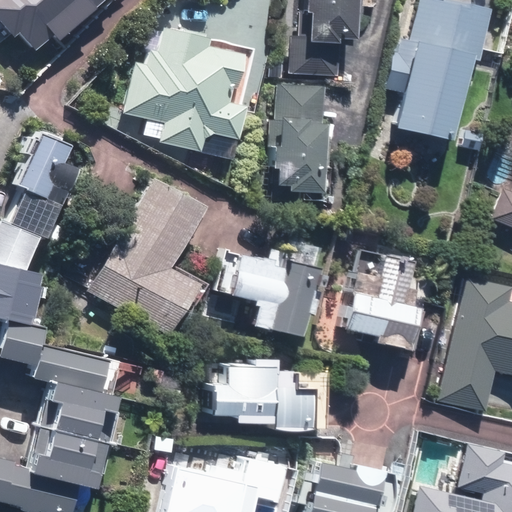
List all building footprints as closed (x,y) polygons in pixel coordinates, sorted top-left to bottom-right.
[(0,0),(0,36),(20,55),(41,32),(53,44),(78,18),(66,6),(72,0),(0,0)] [(292,0),(291,16),(298,16),(296,46),(326,48),(327,32),(352,34),(353,0),(292,0)] [(391,37),(378,90),(392,93),(383,131),(437,144),(458,58),(472,61),(484,13),(428,0),(414,0),(405,41),(391,37)] [(148,144),(222,160),(232,110),(215,107),(226,54),(194,47),(196,34),(178,31),(177,36),(149,30),(144,52),(136,51),(133,66),(123,64),(113,115),(153,123),(148,144)] [(316,88),(266,84),(260,186),(271,187),(271,193),(309,196),(310,173),(319,173),(321,143),(312,142),(316,88)] [(511,140),(498,134),(488,155),(511,166),(511,140)] [(0,210),(0,321),(17,326),(28,277),(16,274),(24,239),(31,243),(45,211),(64,168),(51,163),(56,151),(19,135),(0,179),(0,190),(7,194),(0,210)] [(190,207),(140,180),(77,293),(157,337),(186,284),(157,267),(190,207)] [(496,192),(482,222),(511,235),(511,189),(508,198),(496,192)] [(362,346),(394,353),(415,263),(371,253),(365,279),(343,274),(330,330),(364,338),(362,346)] [(214,255),(206,293),(247,302),(241,329),(286,339),(300,273),(214,255)] [(511,377),(511,306),(511,307),(511,302),(511,290),(459,279),(433,400),(476,410),(484,371),(511,377)] [(16,464),(0,459),(0,509),(12,511),(57,511),(63,488),(75,491),(79,475),(70,473),(83,415),(94,417),(98,397),(88,395),(96,357),(26,341),(29,328),(17,326),(0,321),(0,365),(20,370),(18,380),(34,383),(30,404),(39,406),(27,459),(18,457),(16,464)] [(280,373),(259,372),(259,361),(239,360),(239,366),(215,365),(214,387),(198,386),(197,393),(192,392),(191,412),(197,413),(197,418),(222,419),(222,424),(255,426),(255,433),(295,434),(297,391),(279,390),(280,373)] [(509,462),(455,450),(445,495),(414,489),(408,511),(511,511),(511,468),(508,468),(509,462)] [(139,511),(223,511),(225,502),(251,508),(260,466),(205,455),(202,470),(192,468),(189,480),(148,472),(139,511)] [(307,462),(296,511),(359,511),(367,474),(307,462)]
